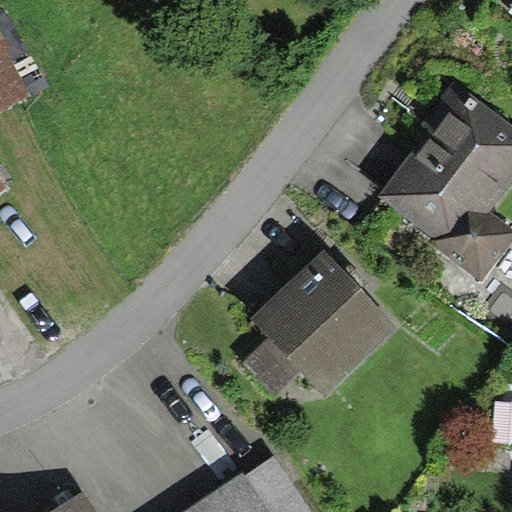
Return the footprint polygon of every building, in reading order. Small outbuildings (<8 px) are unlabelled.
[(511,0),(497,0),(496,2),(511,13),(511,0)] [(0,105),(21,93),(0,58),(0,105)] [(379,204),(469,279),(504,237),(479,216),(511,176),(511,138),(466,100),(379,204)] [(269,344),(240,371),(275,407),(297,386),(317,406),(389,336),(320,265),(254,329),(269,344)] [(294,511),(264,468),(199,511),(71,511),(70,510),(66,511),(294,511)]
